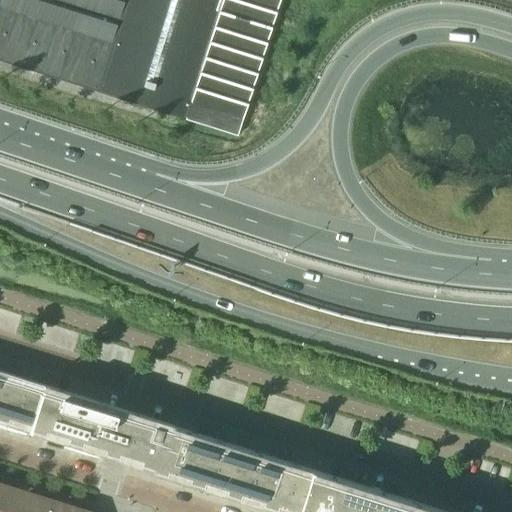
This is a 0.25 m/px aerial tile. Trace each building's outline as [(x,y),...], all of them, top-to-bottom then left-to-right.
[(0,0),(0,60),(86,87),(113,0),(0,0)] [(113,0),(86,87),(235,134),(277,0),(113,0)] [(0,422),(288,511),(454,511),(0,369),(0,422)] [(6,488),(3,497),(10,499),(13,490),(6,488)] [(59,511),(63,502),(34,493),(27,511),(59,511)] [(91,511),(63,502),(59,511),(91,511)]
